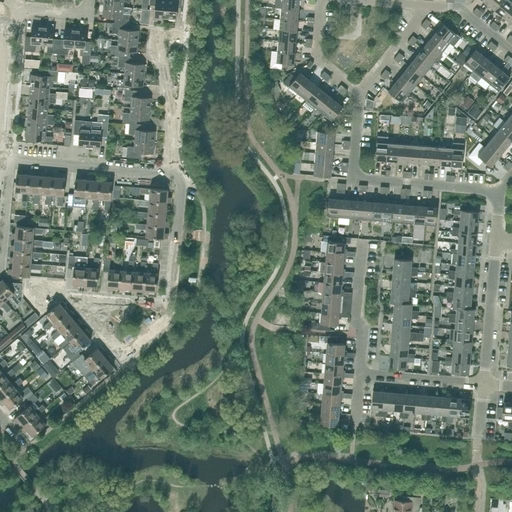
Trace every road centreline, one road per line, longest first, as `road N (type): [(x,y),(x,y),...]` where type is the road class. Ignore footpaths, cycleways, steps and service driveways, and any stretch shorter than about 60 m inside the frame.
road 1 (residential): [(179,307),(63,295),(123,367),(173,321)]
road 2 (residential): [(499,191),(355,179),(359,96)]
road 3 (residential): [(168,174),(170,120),(156,33),(183,34)]
road 4 (residential): [(168,174),(0,163)]
road 5 (residential): [(482,384),(495,241)]
road 6 (residential): [(168,174),(184,205),(179,307)]
road 7 (residential): [(359,372),(361,243)]
road 8 (residential): [(482,384),(359,372)]
